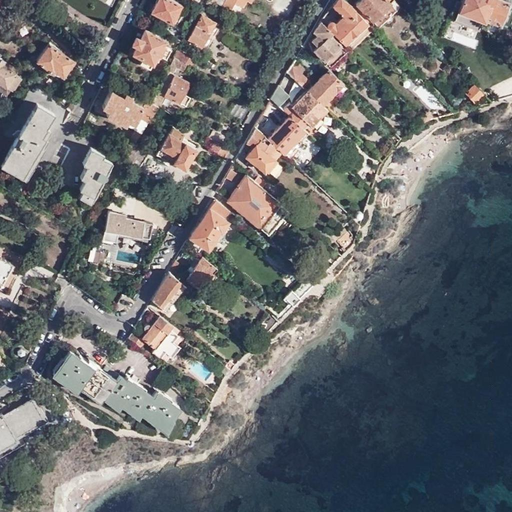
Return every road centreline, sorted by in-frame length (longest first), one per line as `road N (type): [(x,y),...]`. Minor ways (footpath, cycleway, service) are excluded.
road 1 (residential): [(324,0),(118,332),(74,297),(28,372),(0,391)]
road 2 (residential): [(81,108),(136,0)]
